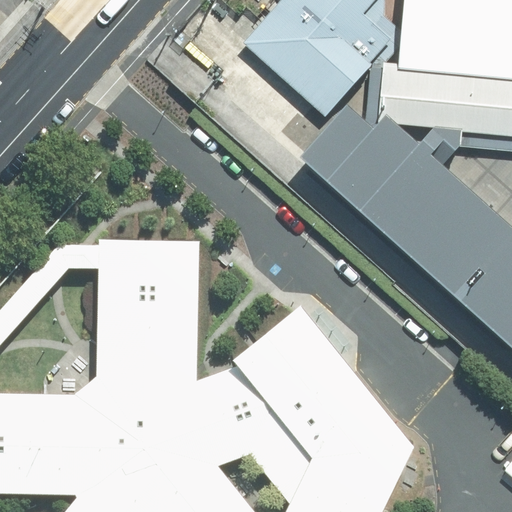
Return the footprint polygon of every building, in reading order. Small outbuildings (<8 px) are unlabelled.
[(280,0),(244,41),(327,114),(397,35),(367,9),(374,0),(280,0)] [(353,101),(305,155),(511,337),(511,217),(447,160),(422,138),(404,122),(477,129),(481,67),(384,58),(379,124),(353,101)] [(511,70),(481,67),(477,129),(511,132),(511,70)] [(404,122),(422,138),(447,160),(465,142),(511,147),(511,132),(477,129),(404,122)] [(387,511),(418,437),(305,301),(238,354),(243,360),(201,376),(203,238),(102,236),(101,245),(101,269),(99,374),(78,391),(0,389),(0,490),(85,491),(66,511),(387,511)] [(0,345),(69,268),(101,269),(101,245),(58,245),(0,309),(0,345)]
